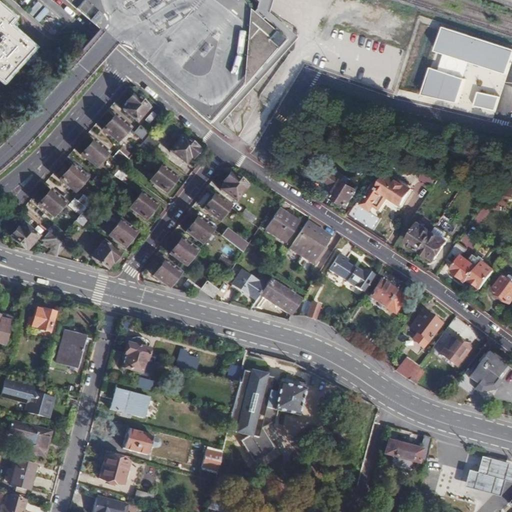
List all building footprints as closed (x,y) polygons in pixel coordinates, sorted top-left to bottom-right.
[(62,0),(72,9),(206,126),(208,123),(239,87),(248,77),(280,40),(269,30),(258,21),(253,17),(249,13),(245,9),(243,4),(240,0),(62,0)] [(9,16),(0,7),(0,78),(1,79),(30,45),(4,21),(9,16)] [(511,59),(511,49),(443,27),(436,50),(507,74),(511,59)] [(399,63),(404,46),(350,30),(345,47),(399,63)] [(405,50),(403,63),(419,66),(420,53),(405,50)] [(466,78),(431,68),(422,95),(457,103),(466,78)] [(500,97),(478,92),(475,106),(496,111),(500,97)] [(135,122),(147,108),(132,95),(124,103),(126,105),(121,110),(135,122)] [(128,129),(114,116),(102,130),(116,142),(122,135),(128,129)] [(148,135),(149,135),(139,126),(133,133),(143,142),(148,135)] [(142,143),(153,151),(159,143),(148,135),(143,142),(142,143)] [(180,137),(169,152),(183,163),(188,156),(190,158),(196,149),(180,137)] [(95,167),(107,153),(93,140),(81,154),(95,167)] [(147,158),(153,151),(142,143),(136,150),(147,158)] [(112,157),(122,166),(127,160),(118,151),(112,157)] [(391,158),(385,156),(382,167),(402,173),(405,161),(403,161),(400,161),(391,158)] [(73,191),(85,178),(71,166),(59,179),(73,191)] [(149,181),(164,192),(175,178),(159,166),(149,181)] [(126,185),(132,178),(120,169),(114,176),(126,185)] [(337,190),(346,177),(339,172),(330,184),(337,190)] [(376,184),(361,204),(364,206),(363,208),(377,218),(388,204),(399,212),(404,206),(401,204),(411,190),(386,173),(378,185),(376,184)] [(233,201),(245,187),(228,174),(222,182),(225,185),(220,191),(233,201)] [(90,182),(100,191),(107,184),(97,175),(90,182)] [(337,190),(333,196),(348,206),(359,190),(350,184),(353,180),(347,176),(346,177),(337,190)] [(511,194),(511,183),(494,180),(491,185),(487,192),(488,194),(511,197),(511,194)] [(487,196),(488,194),(487,192),(491,185),(485,181),(479,190),(487,196)] [(52,216),(64,203),(50,190),(38,204),(52,216)] [(144,220),(155,205),(139,194),(128,208),(144,220)] [(228,207),(213,195),(202,210),(217,221),(228,207)] [(82,212),(90,203),(82,196),(77,201),(74,199),(67,206),(79,216),(82,212)] [(277,210),(263,231),(284,244),(295,225),(284,218),(285,215),(277,210)] [(238,215),(251,225),(255,220),(242,211),(238,215)] [(89,217),(82,212),(79,216),(75,221),(82,226),(89,217)] [(200,244),(211,230),(196,218),(185,232),(200,244)] [(108,236),(123,247),(134,233),(119,222),(108,236)] [(305,222),(287,249),(313,266),(322,252),(320,251),(329,238),(305,222)] [(13,239),(25,250),(37,236),(24,224),(19,230),(17,228),(10,237),(13,239)] [(47,232),(57,241),(63,234),(52,224),(46,231),(47,232)] [(420,224),(407,242),(421,251),(433,233),(420,224)] [(433,233),(421,251),(435,261),(447,242),(444,240),(446,238),(444,237),(445,233),(436,228),(433,233)] [(53,246),(57,241),(47,232),(40,241),(42,243),(40,244),(46,249),(47,247),(50,249),(53,246)] [(241,254),(246,246),(233,236),(227,243),(241,254)] [(184,266),(195,252),(180,240),(168,254),(184,266)] [(45,255),(55,258),(64,247),(57,241),(53,246),(50,249),(45,255)] [(112,262),(119,253),(103,242),(92,257),(106,268),(111,262),(112,262)] [(465,250),(456,244),(446,260),(453,265),(450,271),(466,282),(469,279),(481,288),(494,271),(481,261),(482,260),(479,257),(477,259),(473,256),(468,261),(461,256),(465,250)] [(479,246),(475,252),(483,257),(487,252),(479,246)] [(338,254),(324,274),(349,290),(352,286),(360,291),(371,276),(362,270),(361,273),(345,263),(347,260),(338,254)] [(165,287),(167,288),(179,274),(163,262),(151,276),(165,287)] [(262,287),(239,272),(231,285),(254,301),(262,287)] [(505,275),(493,291),(511,304),(511,302),(511,275),(509,279),(505,275)] [(294,309),(299,301),(267,280),(254,301),(260,305),(263,300),(286,314),(283,319),(287,321),(294,309)] [(378,280),(367,296),(393,313),(404,297),(378,280)] [(194,296),(199,290),(186,281),(182,286),(194,296)] [(210,300),(211,300),(216,293),(204,283),(199,290),(210,300)] [(299,301),(294,309),(299,312),(307,300),(302,297),(299,301)] [(310,304),(305,316),(313,320),(318,306),(310,304)] [(33,321),(29,320),(27,328),(48,334),(54,314),(36,309),(33,321)] [(0,344),(4,346),(13,314),(3,311),(1,317),(0,316),(0,344)] [(422,311),(410,326),(418,331),(414,337),(424,345),(439,325),(422,311)] [(83,337),(62,331),(54,364),(74,369),(83,337)] [(452,336),(439,354),(455,366),(468,349),(452,336)] [(128,337),(126,342),(146,349),(148,344),(128,337)] [(149,350),(126,344),(124,354),(125,355),(122,368),(141,373),(144,360),(147,360),(149,350)] [(492,383),(506,365),(487,351),(467,378),(475,384),(478,381),(483,384),(492,383)] [(417,366),(404,358),(394,371),(408,380),(415,368),(417,366)] [(265,370),(249,366),(249,368),(243,367),(228,424),(250,430),(236,440),(248,460),(271,447),(258,426),(272,417),(275,409),(296,414),(303,388),(279,382),(277,391),(267,389),(270,374),(265,373),(265,370)] [(415,368),(408,380),(413,384),(422,373),(415,368)] [(38,391),(3,381),(0,393),(0,396),(27,403),(24,413),(47,419),(51,403),(66,407),(68,399),(53,394),(52,398),(37,394),(38,391)] [(148,398),(116,390),(111,411),(143,419),(148,398)] [(22,438),(19,450),(45,457),(52,427),(37,423),(36,429),(12,422),(11,424),(8,424),(7,428),(9,429),(9,433),(22,438)] [(152,436),(126,430),(121,449),(147,456),(149,447),(156,448),(157,447),(159,446),(159,444),(159,442),(158,441),(156,440),(151,439),(152,436)] [(419,450),(396,444),(393,456),(425,465),(432,439),(423,436),(419,450)] [(220,453),(205,449),(200,467),(216,470),(220,453)] [(511,461),(481,454),(479,463),(478,469),(470,467),(465,485),(500,495),(505,477),(511,478),(511,461)] [(127,463),(104,457),(98,480),(122,486),(127,463)] [(34,467),(15,462),(9,485),(27,491),(34,467)] [(220,483),(213,481),(211,489),(217,491),(220,483)] [(419,488),(410,486),(406,499),(416,502),(419,488)] [(151,496),(134,491),(132,500),(149,504),(151,496)] [(3,507),(0,506),(0,511),(21,511),(25,502),(6,497),(3,507)] [(122,511),(124,505),(93,498),(91,508),(91,511),(122,511)] [(215,511),(218,504),(208,502),(205,511),(207,511),(215,511)]
